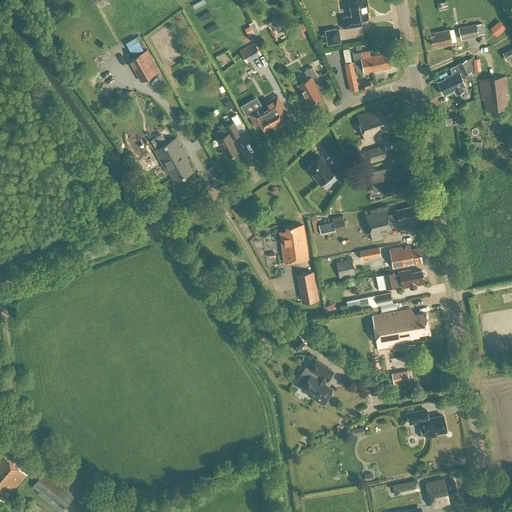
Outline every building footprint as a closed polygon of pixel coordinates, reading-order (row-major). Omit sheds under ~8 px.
[(348,0),(351,17),(342,18),(344,29),(361,26),(360,20),(368,19),(366,11),(368,11),(366,0),(348,0)] [(280,21),(279,22),(278,20),(273,23),(274,25),(272,26),(276,33),(284,29),(280,21)] [(496,36),(505,28),(499,20),(490,29),(496,36)] [(476,24),(458,28),(460,40),(478,36),(478,35),(484,34),(482,23),(476,24)] [(324,30),(326,45),(341,43),(338,28),(324,30)] [(434,36),(430,37),(432,46),(436,45),(436,48),(452,45),(452,43),(455,42),(453,30),(449,31),(449,30),(433,33),(434,36)] [(125,39),(127,44),(138,40),(136,35),(125,39)] [(255,44),(241,52),(247,62),(260,54),(255,44)] [(511,45),(501,50),(505,59),(511,56),(511,45)] [(158,71),(147,50),(129,60),(140,81),(158,71)] [(356,73),(390,67),(388,52),(370,56),(369,50),(353,53),(356,73)] [(466,60),(457,64),(463,76),(472,71),(466,60)] [(358,90),(352,62),(344,64),(349,92),(358,90)] [(304,72),(308,80),(297,86),(308,104),(321,97),(312,81),(318,78),(312,68),(304,72)] [(463,91),(461,87),(465,85),(458,71),(445,78),(445,79),(438,83),(443,94),(452,90),(453,91),(454,90),(456,94),(463,91)] [(503,105),(506,104),(505,94),(507,94),(505,77),(479,80),(482,100),(484,100),(486,111),(504,109),(503,105)] [(260,123),(263,129),(273,124),(275,126),(284,121),(280,114),(286,111),(277,96),(265,103),(269,110),(265,113),(260,106),(248,113),(255,126),(260,123)] [(389,127),(396,125),(392,112),(383,115),(381,108),(357,116),(363,139),(383,133),(382,132),(390,130),(389,127)] [(226,158),(239,151),(232,138),(240,134),(233,121),(225,126),(224,127),(225,126),(228,132),(216,140),(226,158)] [(169,172),(174,181),(192,171),(187,162),(189,161),(186,156),(187,154),(177,137),(166,143),(162,134),(151,140),(156,149),(154,150),(167,173),(169,172)] [(367,149),(370,162),(386,158),(382,145),(367,149)] [(307,167),(321,184),(333,174),(340,183),(346,177),(339,168),(335,171),(329,165),(328,166),(319,156),(307,167)] [(369,172),(372,186),(382,183),(383,189),(385,196),(394,194),(394,196),(400,194),(400,192),(409,190),(406,177),(391,180),(390,175),(388,176),(386,168),(369,172)] [(396,210),(397,213),(387,215),(386,211),(366,216),(372,240),(383,238),(381,230),(390,228),(389,222),(394,221),(394,222),(398,221),(399,223),(401,222),(401,224),(406,223),(405,221),(416,219),(413,206),(396,210)] [(333,221),(318,225),(320,233),(335,230),(335,232),(345,230),(342,215),(332,217),(333,221)] [(303,225),(285,227),(286,231),(279,232),(284,262),(308,259),(303,225)] [(410,245),(389,249),(392,268),(422,262),(419,247),(411,249),(410,245)] [(378,247),(359,250),(361,260),(380,256),(378,247)] [(339,278),(354,275),(351,259),(335,262),(339,278)] [(393,272),(375,276),(378,290),(395,286),(396,289),(409,286),(409,289),(417,287),(416,285),(424,283),(421,270),(411,272),(410,269),(398,271),(399,274),(394,275),(393,272)] [(318,300),(313,271),(297,274),(302,303),(318,300)] [(390,292),(347,301),(349,312),(392,303),(390,292)] [(412,338),(418,337),(418,334),(429,332),(426,312),(415,314),(410,309),(372,316),(378,350),(388,349),(387,345),(412,340),(412,338)] [(291,344),(296,350),(305,342),(301,337),(291,344)] [(301,389),(314,397),(314,398),(322,403),(331,389),(322,383),(324,379),(326,381),(332,371),(315,361),(310,370),(305,367),(298,379),(304,383),(301,389)] [(408,368),(391,371),(393,384),(400,383),(401,386),(410,384),(408,368)] [(422,420),(424,426),(419,427),(421,437),(426,436),(426,437),(435,435),(435,433),(446,431),(443,415),(428,419),(426,410),(407,413),(409,423),(422,420)] [(3,455),(0,457),(0,498),(3,502),(26,475),(3,455)] [(74,498),(43,473),(32,487),(62,511),(74,498)] [(453,477),(430,482),(434,500),(436,500),(438,510),(457,505),(455,496),(457,495),(453,477)] [(395,495),(408,491),(406,483),(393,486),(395,495)]
